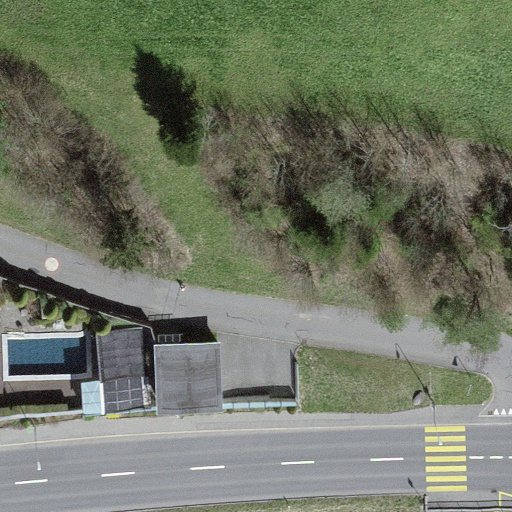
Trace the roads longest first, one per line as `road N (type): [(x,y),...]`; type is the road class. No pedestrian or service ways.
road 1 (residential): [(511,368),(493,355),(152,294),(0,249)]
road 2 (tertiary): [(511,456),(185,469),(0,487)]
